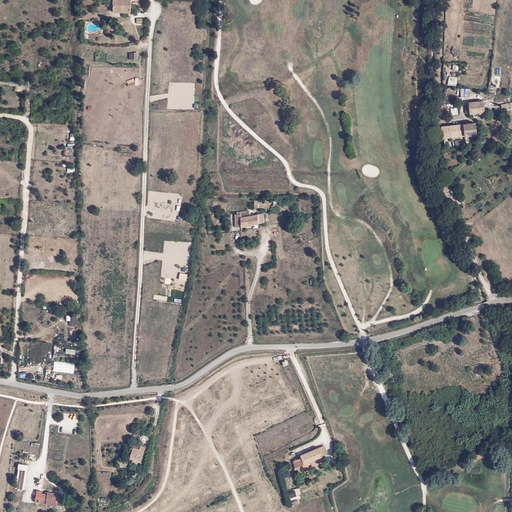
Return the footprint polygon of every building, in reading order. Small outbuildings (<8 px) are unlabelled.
[(137,0),(112,0),(112,12),(131,12),(131,8),(135,8),(135,4),(134,4),(134,5),(131,5),(131,0),(137,0)] [(448,77),(448,86),(456,86),(457,77),(448,77)] [(468,88),(461,87),(460,98),(468,95),(468,88)] [(483,98),(469,100),(470,112),(484,111),(483,98)] [(502,111),(511,108),(511,102),(500,105),(502,111)] [(475,119),(441,124),(442,137),(477,132),(475,119)] [(271,209),(272,200),(253,198),(255,207),(271,209)] [(258,222),(264,221),(262,212),(256,213),(256,214),(249,215),(249,210),(240,211),(240,213),(235,213),(236,227),(258,223),(258,222)] [(180,271),(179,278),(187,280),(188,273),(180,271)] [(68,313),(70,313),(70,325),(78,325),(78,310),(68,309),(68,313)] [(146,446),(134,442),(129,458),(141,462),(146,446)] [(324,452),(321,444),(300,452),(300,456),(292,459),(295,465),(301,463),(303,468),(308,466),(305,459),(324,452)] [(25,488),(28,463),(19,462),(17,473),(19,473),(18,487),(25,488)] [(129,485),(135,480),(132,477),(126,482),(129,485)] [(46,492),(42,492),(40,502),(57,504),(59,491),(47,490),(46,492)]
